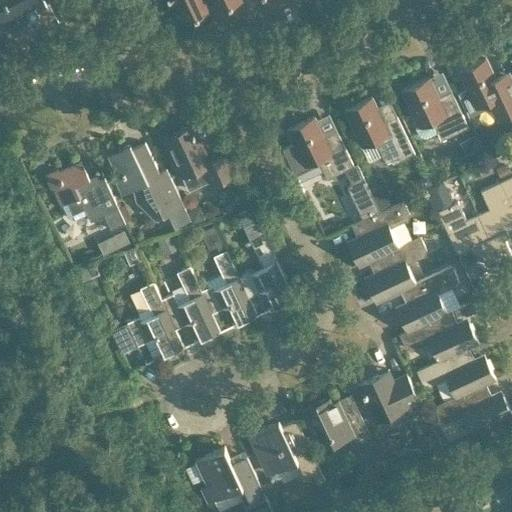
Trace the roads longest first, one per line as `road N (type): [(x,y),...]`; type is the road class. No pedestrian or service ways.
road 1 (residential): [(226,383),(316,340),(325,300),(216,50)]
road 2 (residential): [(410,0),(216,50)]
road 3 (residential): [(120,66),(0,106)]
